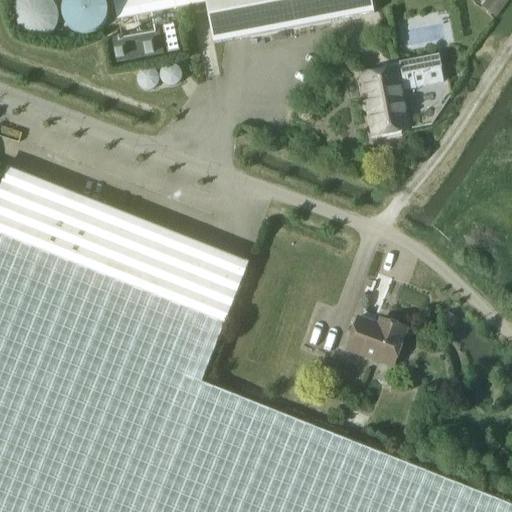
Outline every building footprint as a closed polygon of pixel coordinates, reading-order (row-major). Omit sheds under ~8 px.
[(55,20),(56,16),(55,12),(54,7),(50,0),(49,0),(16,0),(12,6),(10,15),(10,19),(12,25),(17,32),(20,35),(25,37),(33,39),(41,37),(46,34),(49,32),(52,28),(54,24),(55,20)] [(108,20),(109,14),(108,7),(106,3),(103,0),(67,0),(67,1),(65,5),(63,8),(63,13),(63,18),(64,22),(66,26),(68,29),(75,35),(80,37),(85,38),(94,36),(98,34),(102,31),(105,27),(107,23),(108,20)] [(111,0),(116,24),(205,7),(212,47),(373,16),(369,0),(111,0)] [(475,0),(475,1),(493,17),(509,0),(475,0)] [(111,42),(116,63),(165,53),(160,31),(111,42)] [(419,62),(360,74),(366,106),(365,106),(367,113),(372,139),(380,137),(382,140),(399,137),(400,133),(407,132),(400,93),(425,89),(444,85),(439,58),(419,62)] [(250,264),(12,171),(8,169),(0,190),(0,511),(511,511),(511,505),(289,418),(291,415),(204,380),(250,264)] [(403,337),(405,331),(379,322),(377,328),(356,320),(345,352),(392,370),(404,338),(403,337)] [(351,410),(345,427),(364,434),(370,417),(351,410)]
